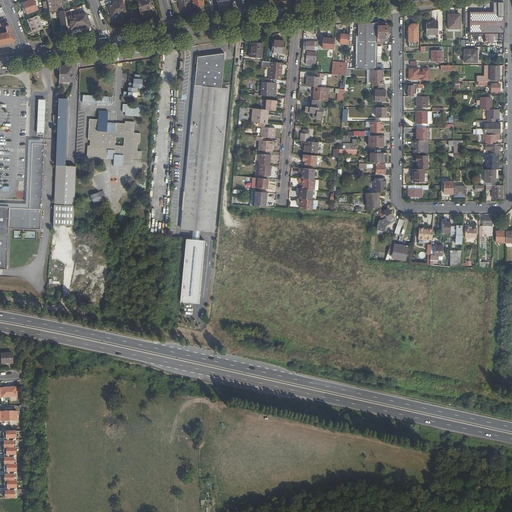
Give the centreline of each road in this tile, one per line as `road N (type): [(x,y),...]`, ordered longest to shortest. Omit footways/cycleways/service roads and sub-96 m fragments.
road 1 (trunk): [(0,327),(511,439)]
road 2 (trunk): [(511,427),(0,315)]
road 3 (residential): [(510,0),(510,201),(503,208),(397,202),(396,0)]
road 4 (residential): [(282,202),(298,18)]
road 5 (secondary): [(28,60),(174,37)]
road 6 (secondary): [(174,37),(298,18)]
